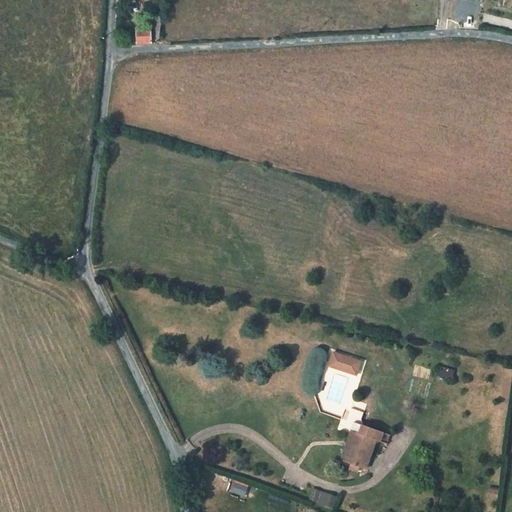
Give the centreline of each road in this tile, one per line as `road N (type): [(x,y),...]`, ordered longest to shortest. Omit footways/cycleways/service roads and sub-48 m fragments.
road 1 (residential): [(110,51),(467,32),(511,40)]
road 2 (unclassified): [(85,271),(175,456),(184,511)]
road 3 (unclassified): [(110,51),(85,271)]
